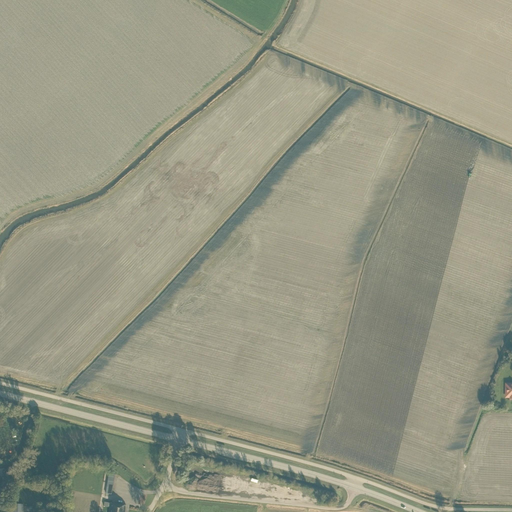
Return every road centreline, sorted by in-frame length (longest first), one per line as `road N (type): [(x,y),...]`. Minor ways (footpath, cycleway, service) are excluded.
road 1 (unclassified): [(354,487),(346,505),(334,509),(163,486)]
road 2 (unclassified): [(181,429),(0,383)]
road 3 (primary): [(178,439),(0,393)]
road 4 (primary): [(354,487),(178,439)]
road 5 (unclassified): [(355,477),(181,429)]
road 6 (unclassified): [(511,510),(442,508),(355,477)]
